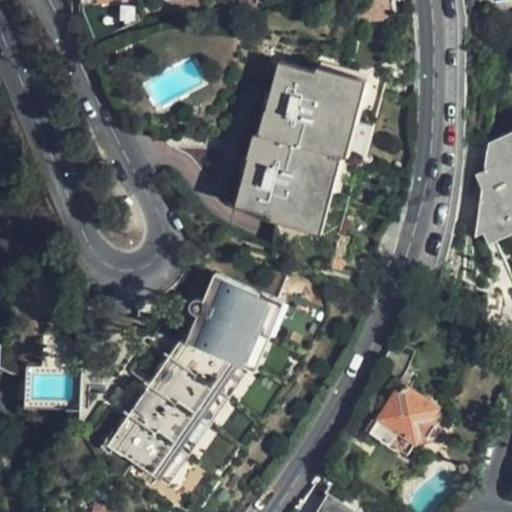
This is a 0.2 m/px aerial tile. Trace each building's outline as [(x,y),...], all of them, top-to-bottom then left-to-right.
[(389,13),(388,0),(354,0),(355,14),(389,13)] [(337,152),(358,80),(279,58),(267,106),(272,108),(264,133),(259,132),(253,158),(247,156),(236,200),(314,222),(332,151),(337,152)] [(511,135),(487,148),(475,235),(501,222),(511,217),(511,135)] [(362,242),(393,251),(393,249),(394,247),(395,245),(395,243),(396,241),(397,238),(398,236),(398,234),(399,232),(399,229),(400,227),(401,225),(401,223),(402,220),(402,218),(403,216),(372,208),(362,242)] [(238,360),(268,295),(211,268),(199,293),(197,293),(194,293),(192,294),(189,296),(187,297),(186,300),(186,303),(186,305),(187,308),(188,309),(190,310),(191,312),(185,325),(154,380),(151,386),(116,447),(141,462),(144,457),(168,470),(233,359),(238,360)] [(282,301),(268,295),(238,360),(233,359),(168,470),(144,457),(141,462),(174,482),(245,364),(251,367),(282,301)] [(186,303),(186,300),(179,321),(185,325),(191,312),(190,310),(188,309),(187,308),(186,305),(186,303)] [(148,308),(145,302),(134,307),(137,313),(148,308)] [(151,386),(154,380),(135,368),(131,374),(151,386)] [(397,390),(370,436),(405,458),(415,440),(426,439),(436,422),(432,410),(435,405),(406,389),(397,390)] [(354,511),(329,496),(318,511),(354,511)]
